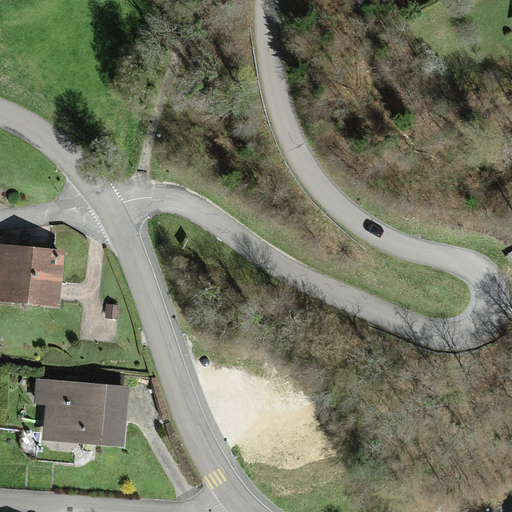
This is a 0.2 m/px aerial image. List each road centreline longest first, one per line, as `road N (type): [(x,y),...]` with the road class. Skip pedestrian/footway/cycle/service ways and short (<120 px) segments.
road 1 (residential): [(105,205),(143,196),(182,199),(299,276),(416,326),(456,327),(479,311),(470,270),(357,221),(308,169),(276,99),(264,0)]
road 2 (tertiary): [(236,500),(197,439),(105,205)]
road 3 (residential): [(236,500),(172,508),(0,498)]
road 4 (tertiary): [(105,205),(41,136),(0,111)]
